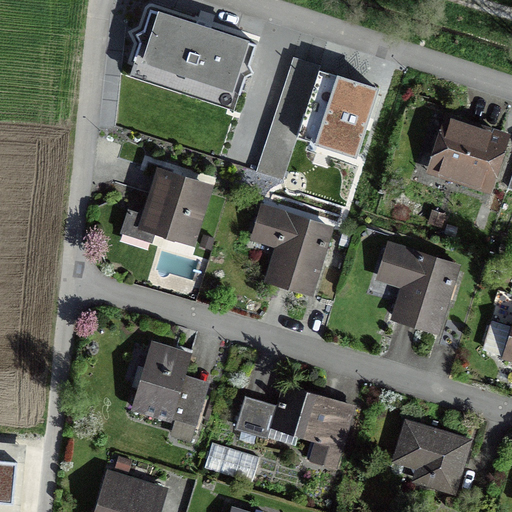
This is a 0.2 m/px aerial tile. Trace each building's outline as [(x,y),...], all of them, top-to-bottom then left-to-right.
[(257,44),(151,9),(144,30),(135,35),(140,44),(128,79),(235,114),(246,80),(255,77),(250,66),(257,44)] [(283,178),(321,63),(294,54),(256,169),(283,178)] [(486,181),(501,134),(450,118),(435,165),(486,181)] [(214,179),(156,161),(141,210),(127,205),(120,230),(153,240),(156,230),(195,243),(214,179)] [(274,243),(263,278),(313,293),(335,221),(261,199),(250,236),(274,243)] [(442,226),(447,212),(432,207),(428,221),(442,226)] [(199,244),(211,248),(215,235),(203,232),(199,244)] [(390,316),(439,331),(461,259),(387,237),(375,276),(400,284),(390,316)] [(501,356),(511,359),(511,319),(511,324),(491,318),(483,347),(502,353),(501,356)] [(186,372),(193,348),(152,336),(131,407),(174,420),(170,433),(191,440),(210,379),(186,372)] [(360,403),(283,381),(277,402),(245,393),(235,426),(242,428),(239,438),(259,443),(262,434),(295,443),(298,433),(314,438),(309,458),(337,466),(343,446),(347,448),(360,403)] [(415,467),(412,477),(456,491),(474,435),(405,414),(391,459),(415,467)] [(252,481),(260,455),(213,441),(205,466),(252,481)] [(128,469),(131,457),(120,454),(116,465),(128,469)] [(0,502),(15,503),(18,472),(18,460),(0,458),(0,502)] [(92,511),(160,511),(169,484),(108,465),(92,511)] [(264,511),(232,502),(228,511),(264,511)]
